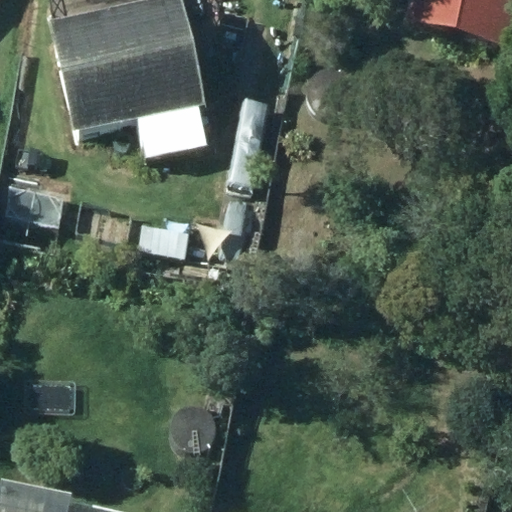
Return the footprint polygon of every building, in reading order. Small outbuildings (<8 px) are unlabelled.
[(505,68),(511,37),(511,0),(412,0),(402,45),(505,68)] [(175,36),(43,65),(65,168),(198,138),(175,36)] [(312,114),(318,119),(325,123),(333,124),(340,123),(347,119),(352,113),(355,105),(355,98),(353,90),(348,84),(342,79),(335,77),(327,78),(320,80),(314,85),(310,92),(308,99),(309,107),(312,114)] [(0,226),(72,239),(79,197),(58,194),(64,163),(8,153),(3,184),(0,183),(0,226)] [(130,203),(107,200),(103,229),(126,233),(130,203)] [(193,235),(187,271),(227,277),(232,240),(193,235)] [(119,267),(97,260),(91,280),(114,286),(119,267)]
